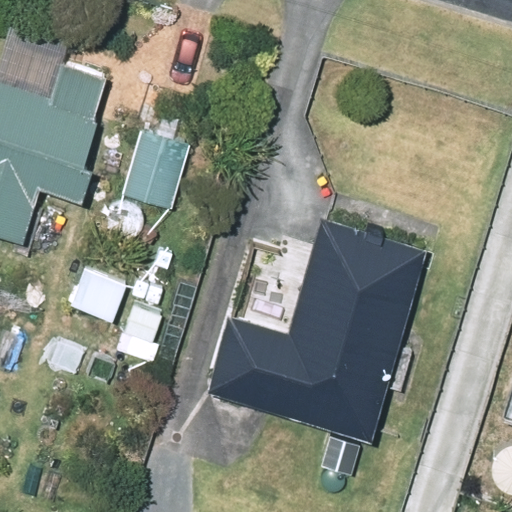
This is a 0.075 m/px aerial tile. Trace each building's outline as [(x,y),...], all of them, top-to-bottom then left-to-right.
[(39,173),(80,186),(91,154),(79,150),(104,66),(57,52),(65,27),(8,10),(0,35),(0,220),(23,228),(39,173)] [(140,121),(122,185),(171,198),(189,133),(140,121)] [(371,427),(423,242),(321,213),(298,294),(254,281),(245,311),(229,306),(207,381),(371,427)] [(126,276),(84,260),(70,295),(112,311),(126,276)] [(162,309),(134,298),(119,341),(153,353),(159,336),(153,332),(162,309)] [(218,511),(234,457),(157,435),(135,511),(218,511)]
